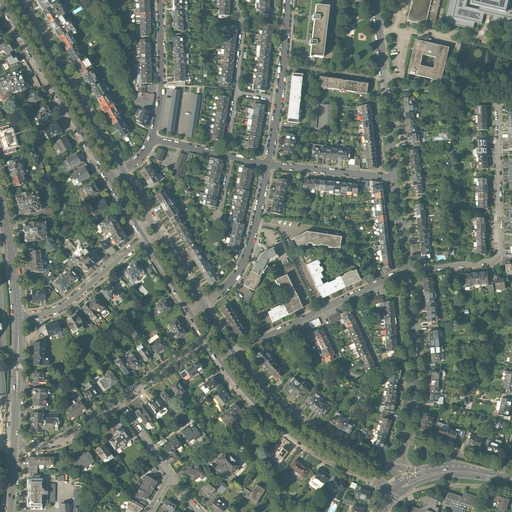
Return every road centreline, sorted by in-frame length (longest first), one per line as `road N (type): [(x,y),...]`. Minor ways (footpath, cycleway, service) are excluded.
road 1 (residential): [(406,270),(497,255),(497,101)]
road 2 (tertiary): [(219,360),(296,438),(394,492)]
road 3 (tertiary): [(0,0),(107,178)]
road 4 (tertiary): [(397,467),(315,432),(233,352)]
road 5 (residential): [(397,467),(414,386),(406,270)]
road 6 (tertiary): [(123,170),(20,0)]
road 7 (residential): [(406,270),(233,352)]
road 8 (residential): [(203,304),(244,262),(268,165)]
road 9 (residential): [(18,317),(65,305),(144,237)]
road 10 (residential): [(160,0),(161,85),(151,139)]
road 11 (primary): [(14,444),(18,317)]
road 12 (residential): [(394,177),(268,165)]
